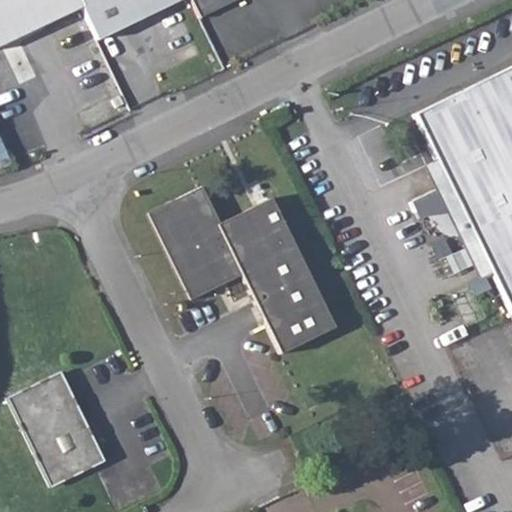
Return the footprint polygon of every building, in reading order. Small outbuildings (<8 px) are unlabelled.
[(0,0),(0,46),(79,8),(94,40),(177,0),(187,0),(197,19),(235,0),(0,0)] [(511,65),(412,114),(511,319),(511,65)] [(199,187),(146,214),(188,299),(213,286),(211,281),(220,277),(223,282),(239,274),(278,354),(332,327),(268,198),(217,223),(199,187)] [(220,277),(211,281),(213,286),(223,282),(220,277)] [(58,371),(4,398),(48,487),(102,461),(58,371)]
